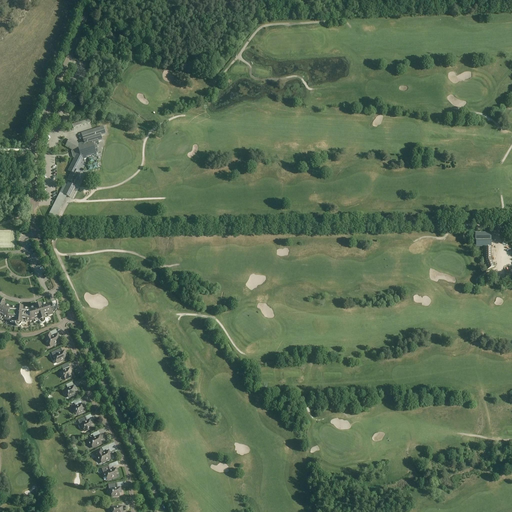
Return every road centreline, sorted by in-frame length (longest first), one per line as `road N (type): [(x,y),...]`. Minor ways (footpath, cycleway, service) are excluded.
road 1 (track): [(34,232),(511,224)]
road 2 (unclassified): [(34,232),(33,143),(91,0)]
road 3 (unclassified): [(164,511),(72,316)]
road 4 (residential): [(132,511),(125,465),(61,322)]
